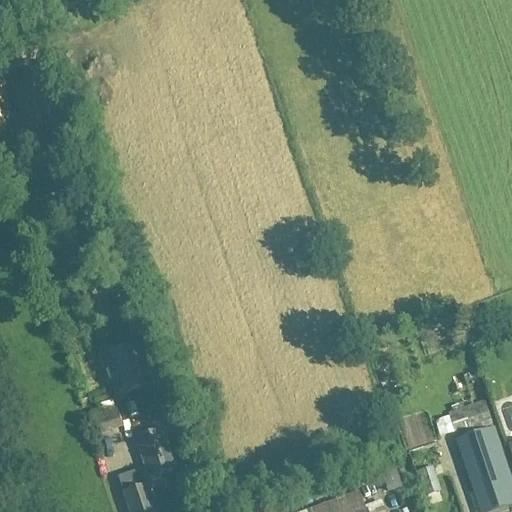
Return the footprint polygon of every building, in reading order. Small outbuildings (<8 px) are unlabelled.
[(38,70),(8,83),(26,127),(20,129),(28,149),(65,134),(57,114),(56,115),(38,70)] [(124,313),(95,320),(103,352),(132,345),(124,313)] [(110,354),(123,395),(154,385),(141,344),(110,354)] [(153,389),(133,396),(138,410),(158,403),(153,389)] [(460,438),(491,426),(482,403),(451,415),(460,438)] [(115,412),(96,417),(102,437),(121,430),(115,412)] [(456,444),(479,511),(500,511),(511,508),(511,497),(490,433),(456,444)] [(146,471),(118,481),(129,511),(155,511),(145,482),(176,471),(162,434),(136,443),(146,471)] [(388,493),(400,489),(395,473),(382,477),(388,493)] [(458,511),(449,487),(433,493),(439,511),(458,511)] [(365,511),(359,495),(314,511),(365,511)]
